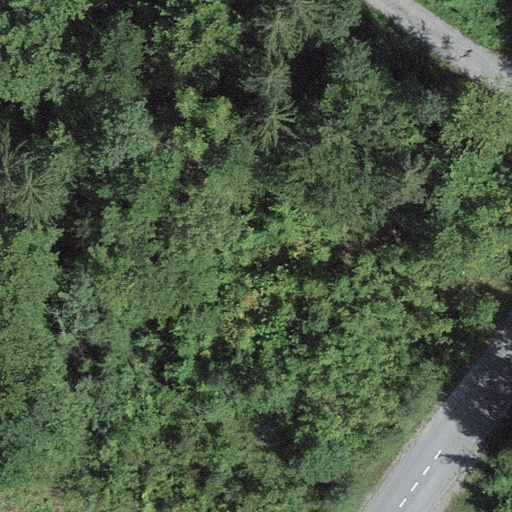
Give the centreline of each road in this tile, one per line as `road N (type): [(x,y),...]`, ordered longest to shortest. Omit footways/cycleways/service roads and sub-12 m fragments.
road 1 (track): [(371,0),(511,78)]
road 2 (tertiary): [(511,416),(431,511)]
